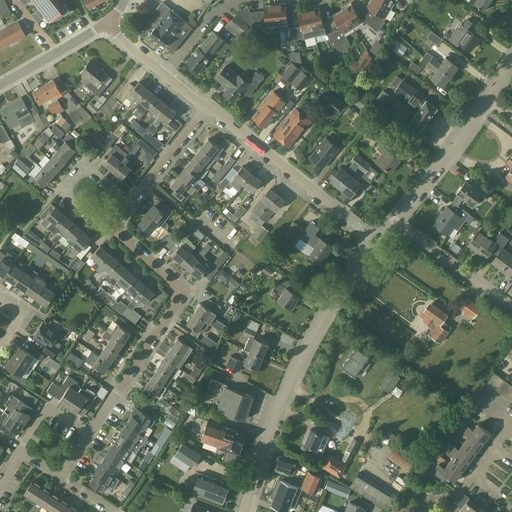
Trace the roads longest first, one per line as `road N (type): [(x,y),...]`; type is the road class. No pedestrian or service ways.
road 1 (residential): [(244,511),(306,346),(375,242)]
road 2 (residential): [(87,435),(178,293),(115,232)]
road 3 (residential): [(375,242),(206,108)]
road 4 (residential): [(395,220),(511,62)]
road 5 (residential): [(115,232),(90,220),(64,186),(87,169),(128,205)]
road 6 (residential): [(511,307),(395,220)]
road 7 (residential): [(0,85),(107,21)]
road 8 (residential): [(128,205),(206,108)]
